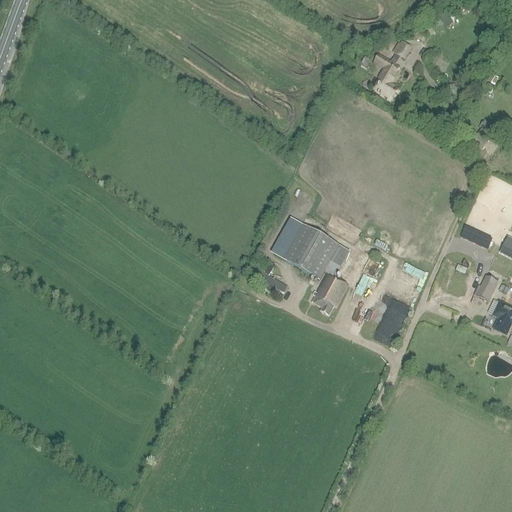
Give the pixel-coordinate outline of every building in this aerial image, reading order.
[(396,55),(391,63),(395,65),(400,58),(405,61),(412,49),(402,42),(400,45),(398,44),(392,53),(396,55)] [(399,78),(394,75),(399,68),(395,65),(391,63),(379,56),(374,64),(384,70),(373,89),(389,97),(390,95),(394,97),(398,90),(394,87),(399,78)] [(482,129),(480,131),(484,135),(486,133),(488,135),(493,128),(485,121),(479,127),(482,129)] [(462,136),(467,141),(469,139),(472,141),(471,142),(482,151),(488,144),(486,143),(490,139),(484,135),(480,131),(477,136),(476,136),(467,129),(462,136)] [(350,253),(291,220),(271,254),(319,282),(325,273),(335,279),(350,253)] [(511,239),(508,238),(501,251),(511,256),(511,239)] [(284,295),(288,289),(268,277),(275,266),(270,263),(256,286),(272,296),(276,289),(284,295)] [(264,271),(251,264),(246,273),(259,281),(264,271)] [(312,296),(316,298),(314,301),(313,303),(314,305),(323,309),(321,314),(328,317),(333,308),(336,309),(348,287),(346,285),(330,276),(328,276),(326,278),(317,295),(314,293),(312,296)] [(488,303),(498,283),(485,277),(480,288),(478,287),(474,296),(488,303)] [(511,309),(499,303),(492,316),(499,319),(493,330),(506,336),(511,325),(511,309)]
